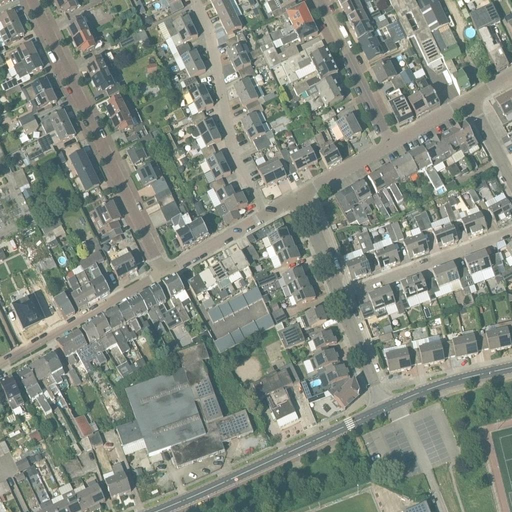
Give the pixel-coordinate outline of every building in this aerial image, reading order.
[(65,15),(77,9),(74,2),(78,0),(77,0),(58,0),(54,2),(59,12),(63,10),(65,15)] [(217,16),(231,9),(227,0),(223,0),(212,5),(217,16)] [(297,9),(295,3),(293,0),(276,0),(268,4),(274,18),(275,19),(283,16),(287,14),(297,9)] [(337,0),(342,10),(363,0),(337,0)] [(363,0),(342,10),(348,21),(368,11),(366,5),(375,1),(374,0),(363,0)] [(428,66),(442,60),(440,54),(430,34),(421,13),(414,0),(390,0),(389,1),(399,22),(407,39),(408,40),(414,37),(428,66)] [(439,4),(421,13),(430,34),(437,31),(447,26),(449,25),(439,4)] [(297,9),(287,14),(283,16),(286,22),(290,23),(292,27),(258,43),(261,49),(272,44),(281,40),(313,26),(304,6),(297,9)] [(497,74),(509,68),(490,28),(500,23),(492,7),(469,17),(492,65),(497,74)] [(222,26),(237,19),(231,9),(217,16),(222,26)] [(348,21),(353,31),(377,19),(381,17),(379,11),(370,15),(368,11),(348,21)] [(0,24),(4,32),(19,25),(14,14),(8,17),(7,15),(0,17),(0,24)] [(171,39),(193,29),(188,18),(184,20),(182,15),(164,23),(164,24),(171,39)] [(154,23),(151,17),(144,20),(147,26),(154,23)] [(237,19),(222,26),(227,37),(242,30),(237,19)] [(358,42),(374,35),(373,34),(386,28),(389,26),(387,21),(380,24),(377,19),(353,31),(358,42)] [(69,32),(73,42),(94,32),(90,24),(85,26),(82,20),(70,26),(73,30),(69,32)] [(399,42),(407,39),(399,22),(389,26),(386,28),(388,34),(394,31),(399,42)] [(4,32),(0,33),(0,36),(5,48),(19,41),(18,39),(24,36),(19,25),(4,32)] [(313,26),(281,40),(284,47),(299,40),(301,44),(318,35),(313,26)] [(179,55),(190,49),(187,44),(198,38),(193,29),(171,39),(179,55)] [(394,31),(388,34),(394,45),(395,45),(399,42),(394,31)] [(84,54),(96,49),(93,42),(97,40),(94,32),(73,42),(78,52),(82,50),(84,54)] [(148,38),(145,32),(119,45),(122,51),(148,38)] [(230,52),(226,53),(231,64),(246,56),(242,46),(247,44),(243,34),(225,43),(230,52)] [(363,53),(378,45),(384,42),(382,38),(379,38),(376,40),(374,35),(358,42),(363,53)] [(316,72),(332,65),(326,52),(321,42),(314,46),(312,49),(299,55),(296,48),(278,57),(277,54),(272,44),(261,49),(260,50),(263,56),(264,56),(264,57),(268,65),(270,70),(282,65),(291,84),(298,81),(295,74),(313,65),(316,72)] [(369,64),(384,56),(378,45),(363,53),(369,64)] [(9,57),(11,61),(18,58),(22,65),(37,58),(31,46),(9,57)] [(456,46),(447,51),(440,54),(442,60),(460,96),(475,87),(468,71),(463,74),(462,73),(458,76),(451,61),(461,57),(456,46)] [(165,55),(162,49),(156,52),(159,58),(165,55)] [(186,70),(201,63),(196,53),(192,54),(190,49),(179,55),(186,70)] [(415,56),(412,49),(406,52),(409,58),(415,56)] [(238,73),(241,78),(254,72),(249,62),(263,56),(260,50),(246,56),(231,64),(236,74),(238,73)] [(88,72),(92,81),(113,71),(107,57),(90,65),(92,70),(88,72)] [(19,86),(22,85),(20,80),(42,70),(37,58),(22,65),(14,68),(18,76),(15,80),(1,86),(4,93),(19,86)] [(412,84),(416,82),(410,70),(397,77),(388,61),(376,66),(378,71),(373,73),(379,86),(390,81),(397,93),(397,94),(399,92),(399,91),(406,88),(407,88),(408,88),(407,87),(412,84)] [(184,83),(184,84),(186,89),(197,84),(194,78),(205,73),(201,63),(186,70),(191,80),(184,83)] [(310,91),(310,90),(328,80),(337,75),(332,65),(316,72),(314,73),(316,78),(294,89),(298,97),(310,91)] [(109,98),(122,92),(119,86),(115,88),(112,82),(117,80),(113,72),(114,72),(113,71),(92,81),(97,91),(101,89),(103,94),(106,93),(109,98)] [(238,99),(254,91),(249,81),(256,77),(254,72),(241,78),(243,83),(233,88),(238,99)] [(419,81),(416,82),(412,84),(428,114),(440,107),(435,98),(425,81),(427,79),(426,76),(419,81)] [(308,107),(338,91),(332,81),(317,89),(319,94),(304,101),(308,107)] [(31,102),(37,100),(51,93),(46,82),(40,85),(39,82),(25,89),(31,102)] [(182,90),(179,84),(171,88),(174,94),(182,91),(182,90)] [(197,84),(186,89),(188,92),(194,105),(208,97),(203,87),(200,89),(197,84)] [(413,99),(407,102),(417,120),(428,114),(412,84),(407,87),(408,88),(407,88),(413,99)] [(22,92),(19,86),(4,93),(7,99),(22,92)] [(248,113),(261,107),(261,106),(266,104),(263,98),(258,101),(254,91),(238,99),(243,108),(245,107),(248,113)] [(325,106),(327,110),(343,101),(338,91),(308,107),(311,113),(325,106)] [(397,94),(397,93),(388,97),(391,104),(389,106),(399,127),(413,120),(399,92),(397,94)] [(38,114),(38,115),(52,108),(51,106),(56,103),(51,93),(37,100),(41,108),(36,110),(36,111),(32,113),(32,114),(33,116),(38,114)] [(194,124),(205,118),(202,113),(213,107),(208,97),(194,105),(199,114),(193,117),(191,118),(194,124)] [(503,127),(511,121),(511,106),(506,97),(496,103),(500,110),(495,113),(503,127)] [(107,112),(111,121),(132,111),(128,104),(123,106),(120,99),(109,105),(111,110),(107,112)] [(293,115),(299,111),(296,104),(289,108),(293,115)] [(246,133),(261,126),(256,115),(264,112),(261,107),(248,113),(251,118),(241,123),(246,133)] [(337,117),(334,110),(321,118),(324,124),(337,117)] [(123,134),(134,128),(131,122),(136,120),(132,111),(111,121),(116,131),(120,129),(123,134)] [(23,129),(36,122),(33,116),(32,114),(19,120),(23,129)] [(55,133),(69,126),(64,114),(41,125),(43,130),(52,126),(55,133)] [(201,139),(216,132),(211,122),(208,123),(205,118),(194,124),(196,128),(191,130),(190,133),(192,138),(196,139),(200,137),(201,139)] [(361,135),(352,118),(337,126),(346,143),(361,135)] [(36,122),(23,129),(17,132),(19,137),(39,128),(36,122)] [(465,146),(469,153),(477,148),(465,125),(460,128),(465,136),(462,138),(467,145),(465,146)] [(50,143),(52,148),(75,137),(69,126),(55,133),(58,139),(50,143)] [(255,147),(268,141),(261,126),(246,133),(250,143),(253,142),(255,147)] [(463,156),(469,153),(465,146),(467,145),(462,138),(465,136),(460,128),(450,134),(461,153),(463,156)] [(133,168),(152,159),(149,153),(151,152),(152,151),(152,149),(153,148),(152,147),(152,145),(151,144),(154,143),(156,141),(158,137),(157,135),(159,135),(157,132),(150,135),(140,141),(137,142),(141,149),(127,155),(133,168)] [(203,157),(215,152),(212,146),(221,142),(216,132),(201,139),(196,142),(203,157)] [(315,137),(318,145),(322,153),(319,155),(322,159),(328,171),(342,163),(337,154),(333,147),(334,147),(332,141),(326,144),(321,134),(315,137)] [(451,158),(461,153),(450,134),(440,139),(451,158)] [(137,142),(140,141),(137,135),(127,140),(130,146),(137,142)] [(442,164),(451,158),(440,139),(431,144),(442,164)] [(270,145),(268,141),(255,147),(258,153),(271,147),(270,145)] [(433,169),(442,164),(431,144),(422,150),(433,169)] [(300,153),(300,154),(307,169),(317,164),(316,162),(322,159),(319,155),(322,153),(318,145),(300,153)] [(295,170),(297,174),(307,169),(300,154),(300,153),(298,148),(288,153),(286,150),(280,153),(289,173),(295,170)] [(444,187),(433,169),(422,150),(408,157),(418,175),(419,175),(421,179),(427,175),(436,190),(429,194),(433,200),(447,193),(444,187)] [(31,165),(46,159),(42,151),(27,157),(28,159),(31,165)] [(210,172),(225,165),(221,155),(217,157),(215,152),(203,157),(210,172)] [(266,164),(276,184),(286,179),(285,175),(289,173),(280,153),(275,155),(277,159),(266,164)] [(77,177),(91,170),(83,154),(69,160),(77,177)] [(401,185),(418,175),(408,157),(386,170),(396,186),(400,183),(401,185)] [(189,164),(186,159),(180,162),(183,167),(189,164)] [(266,189),(276,184),(266,164),(257,168),(260,173),(259,174),(266,189)] [(449,172),(453,179),(461,174),(455,164),(446,169),(448,172),(449,172)] [(214,190),(224,185),(222,180),(231,175),(225,165),(210,172),(211,173),(207,175),(214,190)] [(157,196),(169,191),(163,180),(157,182),(151,168),(137,174),(144,189),(151,185),(157,196)] [(77,177),(86,194),(99,187),(91,170),(77,177)] [(395,187),(396,186),(386,170),(377,175),(386,191),(390,189),(398,204),(403,201),(395,187)] [(383,193),(386,191),(377,175),(368,181),(385,210),(392,206),(390,203),(389,203),(383,193)] [(385,222),(390,219),(385,210),(368,181),(360,185),(359,185),(357,186),(357,187),(351,191),(366,217),(372,214),(369,207),(375,204),(385,222)] [(444,187),(447,193),(457,188),(454,182),(444,187)] [(485,182),(474,188),(476,193),(487,186),(485,182)] [(224,204),(236,199),(231,188),(227,190),(224,185),(214,190),(215,192),(209,195),(216,208),(224,204)] [(468,191),(475,204),(480,201),(473,188),(468,191)] [(27,201),(34,198),(30,189),(23,193),(27,201)] [(154,198),(157,204),(172,197),(169,191),(157,196),(154,198)] [(357,222),(360,227),(368,222),(366,217),(351,191),(335,200),(349,226),(357,222)] [(229,215),(223,218),(227,226),(238,221),(234,213),(247,207),(242,196),(236,199),(224,204),(229,215)] [(160,210),(175,203),(172,197),(157,204),(160,210)] [(457,205),(454,197),(448,199),(451,208),(457,205)] [(497,205),(506,221),(511,219),(511,218),(511,210),(506,200),(497,205)] [(160,210),(163,217),(178,210),(175,203),(160,210)] [(451,223),(456,222),(453,213),(452,213),(449,204),(443,206),(450,224),(451,223)] [(103,238),(120,230),(116,223),(120,221),(112,205),(95,213),(100,223),(96,224),(103,238)] [(501,224),(506,221),(497,205),(488,210),(497,226),(501,224)] [(181,217),(195,246),(209,238),(208,237),(205,230),(201,222),(199,223),(198,221),(191,224),(184,207),(178,210),(181,217)] [(178,210),(163,217),(167,224),(171,222),(181,217),(178,210)] [(423,221),(427,231),(432,229),(426,212),(421,214),(423,221)] [(471,217),(478,235),(483,233),(487,231),(480,213),(471,217)] [(181,217),(171,222),(174,228),(178,226),(181,231),(182,230),(183,233),(176,236),(184,252),(195,246),(181,217)] [(472,237),(478,235),(471,217),(461,220),(468,238),(472,237)] [(62,227),(58,220),(42,229),(45,236),(62,227)] [(372,222),(370,224),(372,228),(379,224),(376,220),(372,222)] [(392,225),(398,242),(404,240),(398,223),(392,225)] [(441,228),(448,246),(454,244),(458,242),(451,224),(441,228)] [(392,244),(398,242),(392,225),(386,227),(392,244)] [(205,230),(208,237),(213,234),(210,228),(205,230)] [(443,248),(448,246),(441,228),(432,231),(439,249),(443,248)] [(53,233),(55,236),(56,239),(55,239),(56,240),(61,238),(57,230),(53,232),(53,233)] [(98,240),(101,245),(122,235),(120,230),(103,238),(98,240)] [(271,248),(291,240),(290,241),(286,231),(267,238),(271,248)] [(362,234),(369,253),(374,251),(368,232),(362,234)] [(42,238),(45,242),(55,236),(53,233),(42,238)] [(22,242),(32,265),(50,257),(40,234),(22,242)] [(345,241),(342,234),(337,236),(339,243),(345,241)] [(363,255),(369,253),(362,234),(357,236),(363,255)] [(251,235),(247,238),(250,244),(255,241),(251,235)] [(412,238),(419,257),(425,255),(425,254),(429,253),(422,235),(412,238)] [(55,236),(45,242),(46,244),(47,244),(47,245),(56,240),(55,239),(56,239),(55,236)] [(113,239),(112,240),(114,246),(123,242),(120,236),(113,239)] [(414,259),(419,257),(412,238),(403,242),(409,260),(414,258),(414,259)] [(276,258),(295,250),(291,240),(271,248),(271,249),(272,248),(276,258)] [(383,249),(390,268),(396,266),(396,265),(400,264),(393,245),(383,249)] [(253,262),(259,259),(252,247),(247,250),(253,262)] [(385,270),(390,268),(383,249),(374,253),(380,271),(385,269),(385,270)] [(248,265),(253,262),(247,250),(242,253),(248,265)] [(276,258),(277,258),(281,268),(300,260),(296,250),(295,250),(276,258)] [(81,268),(83,273),(90,287),(97,302),(110,295),(96,267),(104,263),(99,251),(90,255),(91,257),(79,263),(82,268),(81,268)] [(120,261),(128,276),(137,271),(135,267),(141,264),(136,253),(120,261)] [(250,268),(248,265),(241,253),(230,260),(239,274),(243,281),(246,287),(250,285),(247,280),(252,277),(248,269),(250,268)] [(500,274),(497,268),(493,257),(487,259),(485,253),(474,257),(481,275),(482,274),(485,282),(495,278),(497,284),(498,284),(502,295),(507,293),(504,285),(502,280),(500,274)] [(497,268),(503,266),(499,255),(493,257),(497,268)] [(354,261),(361,279),(367,277),(367,276),(371,274),(365,257),(354,261)] [(471,278),(481,275),(474,257),(464,261),(467,269),(461,271),(468,289),(474,286),(471,278)] [(52,259),(47,261),(42,264),(37,266),(42,275),(47,273),(52,270),(57,268),(52,259)] [(228,280),(239,274),(230,260),(220,266),(228,280)] [(118,281),(128,276),(120,261),(111,265),(118,281)] [(356,280),(361,279),(354,261),(345,264),(351,282),(356,280)] [(468,289),(461,271),(456,273),(453,265),(443,269),(449,287),(460,283),(463,290),(468,289)] [(228,280),(220,266),(209,272),(218,287),(218,286),(221,291),(231,286),(228,280)] [(511,267),(500,274),(502,280),(511,274),(511,267)] [(440,292),(439,290),(449,287),(443,269),(432,273),(435,279),(429,281),(434,295),(440,292)] [(286,288),(305,281),(301,271),(282,278),(286,288)] [(207,292),(218,287),(209,272),(199,278),(207,292)] [(256,283),(268,278),(266,272),(253,277),(256,283)] [(74,278),(88,307),(97,302),(90,287),(83,273),(75,278),(74,278)] [(511,274),(502,280),(504,285),(511,280),(511,274)] [(276,275),(268,278),(256,283),(258,289),(278,281),(276,275)] [(428,294),(431,302),(436,300),(434,295),(429,281),(424,283),(421,277),(411,281),(417,298),(428,294)] [(79,312),(88,307),(74,278),(71,279),(68,281),(75,295),(70,298),(79,312)] [(184,309),(191,305),(176,278),(163,286),(175,309),(183,325),(190,321),(184,309)] [(196,299),(207,292),(199,278),(188,284),(196,299)] [(291,298),(310,290),(306,280),(305,281),(286,288),(288,288),(291,298)] [(410,309),(407,302),(417,298),(411,281),(400,285),(403,291),(397,293),(403,311),(404,311),(410,309)] [(15,308),(25,330),(43,321),(36,306),(44,303),(37,287),(28,291),(32,300),(15,308)] [(163,305),(167,304),(158,288),(149,293),(157,309),(170,332),(183,325),(175,309),(168,313),(163,305)] [(252,291),(258,302),(262,300),(257,289),(252,291)] [(400,316),(405,314),(404,311),(403,311),(397,293),(391,295),(389,289),(378,293),(385,310),(396,306),(400,316)] [(292,297),(296,307),(315,300),(311,290),(310,290),(291,298),(292,297)] [(253,305),(258,302),(252,291),(247,294),(253,305)] [(151,312),(157,309),(149,293),(140,299),(148,315),(160,337),(166,333),(155,312),(152,314),(151,312)] [(375,314),(385,310),(378,293),(368,297),(370,303),(359,307),(364,321),(376,316),(375,314)] [(248,307),(253,305),(247,294),(242,296),(248,307)] [(64,296),(54,301),(59,312),(64,321),(75,315),(64,296)] [(243,310),(248,307),(242,296),(237,298),(243,310)] [(238,312),(243,310),(237,298),(232,301),(238,312)] [(141,318),(148,315),(140,299),(127,306),(136,322),(142,333),(150,328),(147,322),(144,323),(141,318)] [(206,310),(215,306),(211,299),(203,304),(206,310)] [(233,315),(238,312),(232,301),(228,303),(233,315)] [(228,317),(233,315),(228,303),(223,306),(228,317)] [(279,310),(276,303),(270,306),(273,313),(279,310)] [(140,334),(142,333),(136,322),(127,306),(117,312),(125,327),(131,324),(136,334),(139,332),(140,334)] [(223,319),(228,317),(223,306),(218,308),(223,319)] [(219,322),(223,319),(218,308),(213,311),(219,322)] [(269,316),(272,321),(285,315),(282,309),(269,316)] [(301,318),(306,331),(326,323),(321,310),(301,318)] [(214,324),(219,322),(213,311),(208,313),(214,324)] [(125,327),(117,312),(103,320),(111,335),(117,347),(119,349),(122,354),(130,350),(136,346),(125,327)] [(272,321),(275,327),(288,321),(285,315),(272,321)] [(275,327),(272,321),(269,316),(264,318),(270,330),(275,327)] [(265,332),(270,330),(264,318),(259,321),(265,332)] [(108,355),(119,349),(117,347),(111,335),(103,320),(91,327),(100,341),(106,352),(108,355)] [(260,335),(265,332),(259,321),(254,323),(260,335)] [(255,337),(260,335),(254,323),(249,326),(255,337)] [(511,346),(511,345),(511,326),(511,323),(496,326),(497,332),(496,333),(500,351),(511,348),(511,346)] [(250,340),(255,337),(249,326),(244,328),(250,340)] [(278,333),(284,352),(305,344),(298,326),(278,333)] [(107,363),(103,354),(106,352),(100,341),(91,327),(81,332),(96,359),(96,358),(100,366),(107,363)] [(245,342),(250,340),(244,328),(239,331),(245,342)] [(212,339),(207,331),(199,335),(199,336),(192,340),(194,346),(212,339)] [(240,345),(245,342),(239,331),(234,333),(240,345)] [(89,363),(96,359),(81,332),(68,340),(76,355),(77,354),(88,375),(93,371),(89,363)] [(235,347),(240,345),(234,333),(229,336),(235,347)] [(490,353),(500,351),(496,333),(486,335),(484,336),(480,336),(479,337),(483,352),(489,350),(490,353)] [(316,352),(314,353),(316,359),(329,353),(327,348),(337,345),(335,340),(333,341),(330,334),(312,341),(316,352)] [(381,345),(393,340),(391,334),(378,338),(381,345)] [(230,349),(235,347),(229,336),(224,338),(230,349)] [(477,353),(483,352),(479,337),(474,338),(474,337),(463,340),(467,358),(478,356),(477,353)] [(225,352),(230,349),(224,338),(219,341),(225,352)] [(72,357),(76,355),(68,340),(58,345),(70,368),(77,364),(72,357)] [(422,365),(423,368),(433,365),(429,347),(430,347),(428,340),(412,343),(412,345),(411,345),(416,366),(422,365)] [(456,360),(467,358),(463,340),(453,342),(446,344),(449,359),(456,358),(456,360)] [(220,354),(225,352),(219,341),(214,343),(220,354)] [(175,342),(167,347),(170,352),(178,348),(175,342)] [(430,347),(429,347),(433,365),(445,363),(444,360),(449,359),(446,344),(441,345),(441,344),(430,347)] [(126,391),(136,420),(143,441),(149,458),(170,450),(177,469),(208,458),(208,459),(225,453),(222,445),(253,434),(253,433),(246,412),(223,420),(203,363),(209,360),(204,345),(178,354),(184,370),(126,391)] [(411,367),(416,366),(411,345),(396,348),(397,355),(396,355),(400,373),(411,370),(411,367)] [(149,366),(154,377),(162,374),(159,367),(174,361),(171,352),(149,366)] [(324,369),(326,374),(340,369),(337,361),(338,360),(337,356),(335,356),(333,352),(329,353),(316,359),(314,359),(319,371),(324,369)] [(389,375),(400,373),(396,355),(385,357),(389,375)] [(48,360),(43,362),(57,386),(57,387),(63,384),(61,379),(65,377),(59,365),(54,356),(52,357),(50,356),(48,358),(48,360)] [(35,367),(51,397),(59,393),(55,387),(57,386),(43,362),(35,367)] [(123,380),(133,374),(130,368),(127,363),(116,369),(123,380)] [(130,368),(133,374),(139,370),(136,364),(130,368)] [(300,383),(296,374),(291,365),(275,373),(276,376),(253,387),(259,402),(265,399),(276,423),(277,423),(280,429),(298,421),(295,414),(284,391),(300,383)] [(27,371),(45,403),(51,400),(52,402),(54,401),(51,397),(35,367),(27,371)] [(332,385),(333,390),(343,385),(345,390),(348,386),(346,380),(348,379),(347,377),(349,376),(347,371),(345,372),(343,367),(340,369),(326,374),(324,374),(329,386),(332,385)] [(46,416),(50,413),(45,403),(27,371),(25,373),(17,377),(32,403),(36,401),(46,416)] [(69,374),(76,388),(79,386),(81,385),(74,371),(69,374)] [(17,409),(25,405),(12,380),(0,385),(0,386),(9,404),(12,411),(17,409)] [(335,398),(334,399),(345,412),(359,399),(360,395),(354,382),(354,381),(345,390),(343,385),(333,390),(335,398)] [(331,397),(332,397),(328,393),(318,396),(320,401),(330,398),(331,397)] [(84,416),(74,421),(84,440),(88,439),(94,436),(94,435),(84,416)] [(123,449),(143,441),(136,420),(116,428),(123,449)] [(42,441),(37,432),(29,436),(33,445),(42,441)] [(89,444),(101,440),(99,434),(94,436),(88,439),(89,444)] [(85,453),(92,450),(89,444),(88,439),(84,440),(82,442),(85,453)] [(89,444),(92,450),(103,446),(101,440),(89,444)] [(0,446),(4,456),(10,453),(4,442),(0,444),(0,446)] [(76,458),(82,454),(76,445),(71,447),(76,458)] [(113,473),(121,496),(131,493),(121,465),(111,468),(113,473)] [(37,475),(34,468),(26,472),(30,479),(37,475)] [(111,500),(121,496),(113,473),(103,477),(111,500)] [(18,483),(26,480),(23,475),(15,478),(18,483)] [(0,484),(5,495),(11,492),(6,482),(0,484)] [(86,492),(95,511),(101,509),(99,506),(105,503),(98,487),(86,492)] [(89,511),(94,511),(95,511),(86,492),(75,498),(81,511),(85,511),(89,511)] [(81,511),(75,498),(64,503),(68,511),(81,511)] [(68,511),(64,503),(53,508),(55,511),(68,511)]
